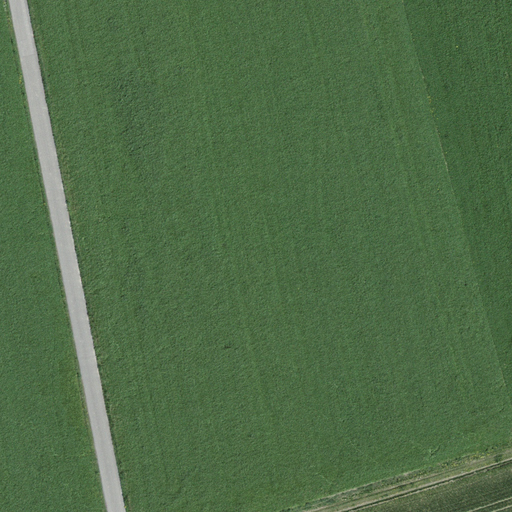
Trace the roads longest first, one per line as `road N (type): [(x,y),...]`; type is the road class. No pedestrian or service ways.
road 1 (track): [(114,511),(22,0)]
road 2 (track): [(511,449),(314,511)]
